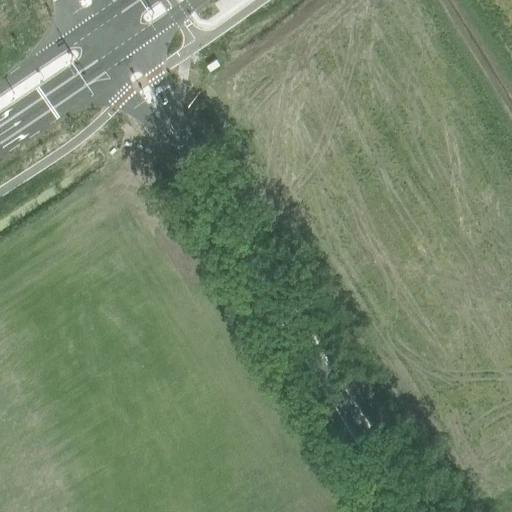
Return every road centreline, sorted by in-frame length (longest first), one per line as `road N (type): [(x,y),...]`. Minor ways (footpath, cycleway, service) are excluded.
road 1 (unclassified): [(413,511),(176,136)]
road 2 (primary): [(0,135),(106,64)]
